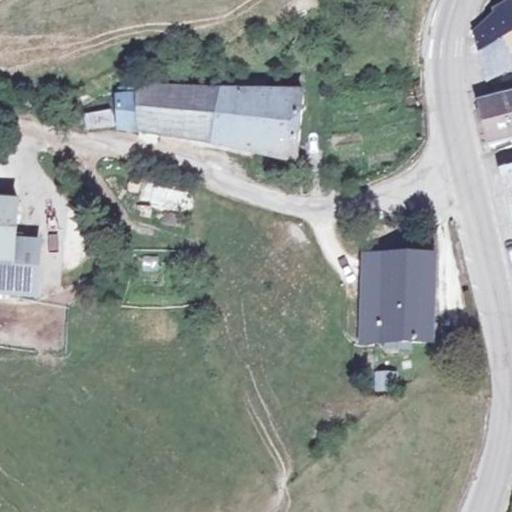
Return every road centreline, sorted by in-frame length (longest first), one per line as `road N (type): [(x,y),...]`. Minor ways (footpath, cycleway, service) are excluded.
road 1 (unclassified): [(0,116),(144,150),(263,198),(307,205),(358,206),(467,176)]
road 2 (secondary): [(467,176),(511,375)]
road 3 (secondary): [(455,0),(442,58),(467,176)]
